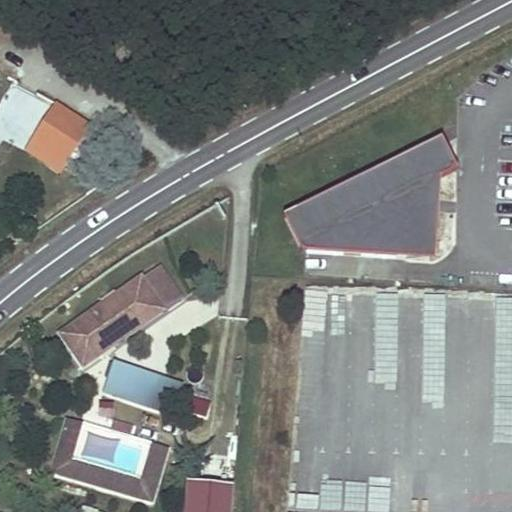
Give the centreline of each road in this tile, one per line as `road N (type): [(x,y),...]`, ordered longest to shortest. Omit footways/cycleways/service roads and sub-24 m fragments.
road 1 (secondary): [(0,302),(129,207),(511,1)]
road 2 (track): [(248,140),(234,306),(219,305)]
